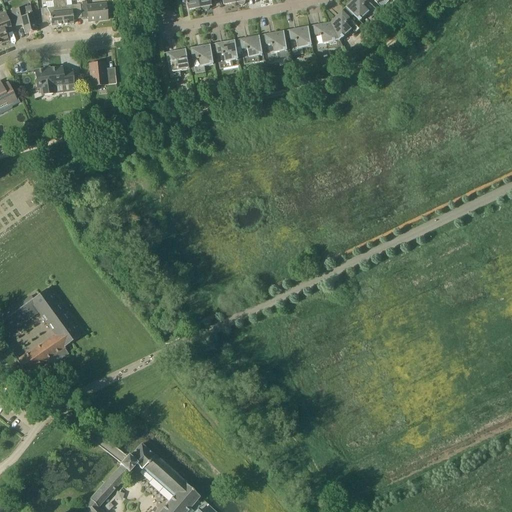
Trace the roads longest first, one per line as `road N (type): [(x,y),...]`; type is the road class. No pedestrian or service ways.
road 1 (track): [(0,157),(340,78),(437,0)]
road 2 (track): [(342,511),(511,426)]
road 3 (residential): [(171,27),(319,0)]
